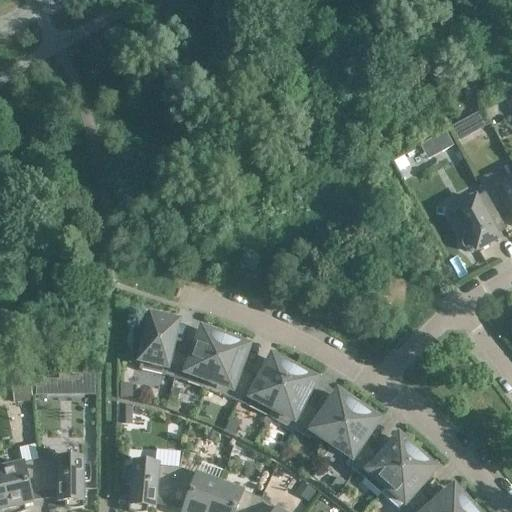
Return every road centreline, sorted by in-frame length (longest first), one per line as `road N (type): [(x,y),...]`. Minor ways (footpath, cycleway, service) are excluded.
road 1 (residential): [(386,390),(268,325),(155,288)]
road 2 (residential): [(506,511),(484,479),(386,390)]
